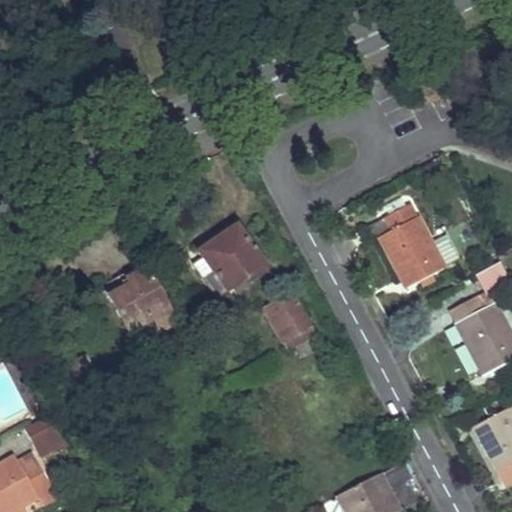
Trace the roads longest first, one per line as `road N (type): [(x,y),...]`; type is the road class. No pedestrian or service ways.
road 1 (primary): [(444,0),(0,205)]
road 2 (residential): [(298,211),(459,511)]
road 3 (residential): [(385,164),(359,113),(267,152),(298,211)]
road 4 (residential): [(385,164),(440,134),(511,153)]
